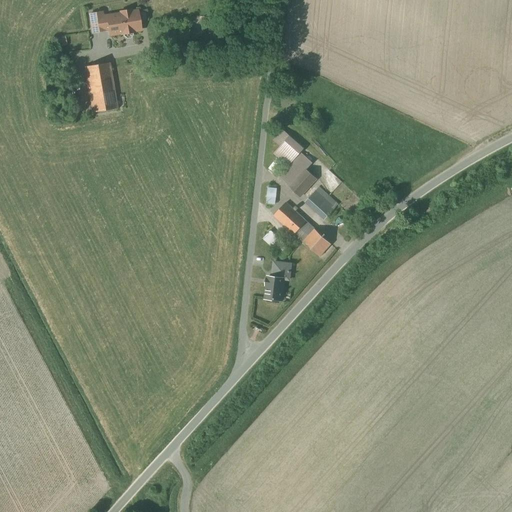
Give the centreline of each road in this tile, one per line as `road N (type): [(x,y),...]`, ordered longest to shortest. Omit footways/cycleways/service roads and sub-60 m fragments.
road 1 (unclassified): [(279,0),(238,368)]
road 2 (unclassified): [(511,131),(451,164),(378,220),(238,368)]
